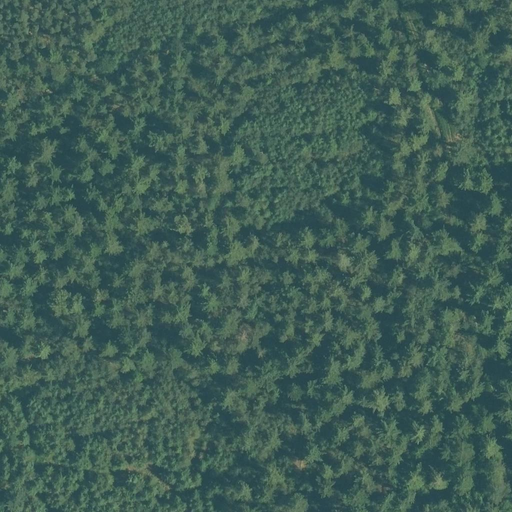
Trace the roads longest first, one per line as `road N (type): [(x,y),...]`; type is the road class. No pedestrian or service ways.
road 1 (track): [(409,0),(445,138),(468,298),(511,455)]
road 2 (track): [(326,0),(0,105)]
road 3 (track): [(0,324),(42,511)]
